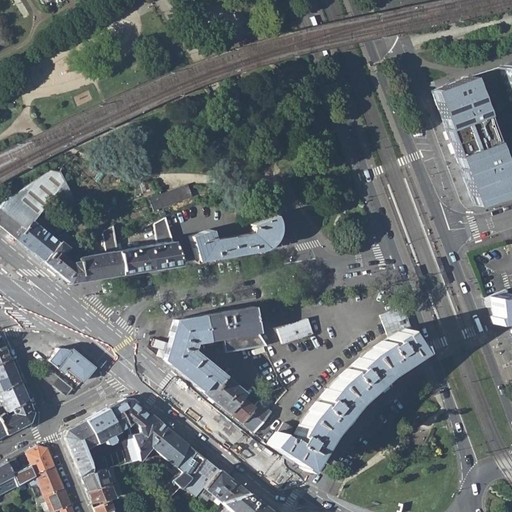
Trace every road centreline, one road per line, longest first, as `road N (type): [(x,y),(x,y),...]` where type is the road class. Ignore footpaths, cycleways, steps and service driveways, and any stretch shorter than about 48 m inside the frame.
road 1 (secondary): [(307,0),(394,254)]
road 2 (secondary): [(443,232),(351,0)]
road 3 (secondary): [(310,497),(126,351)]
road 4 (secondary): [(128,377),(297,511)]
road 5 (residential): [(437,368),(374,408),(310,497)]
road 6 (residential): [(153,294),(316,268)]
road 7 (secondary): [(394,254),(437,368)]
road 8 (secondary): [(486,346),(443,232)]
